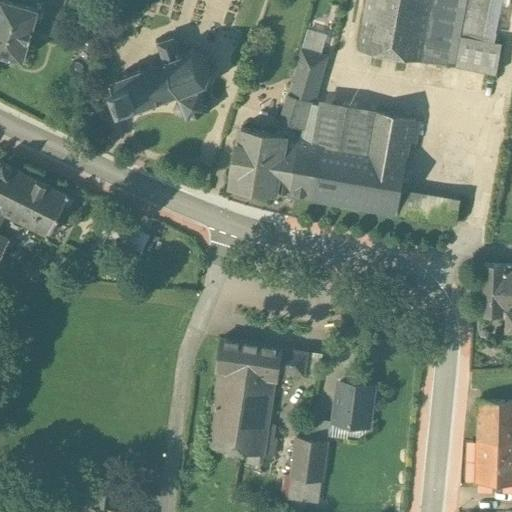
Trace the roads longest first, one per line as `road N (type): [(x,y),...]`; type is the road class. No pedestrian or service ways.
road 1 (tertiary): [(433,511),(451,347),(436,286),(403,262),(228,221)]
road 2 (residential): [(228,221),(187,352),(167,511)]
road 3 (tertiary): [(228,221),(73,160),(0,119)]
